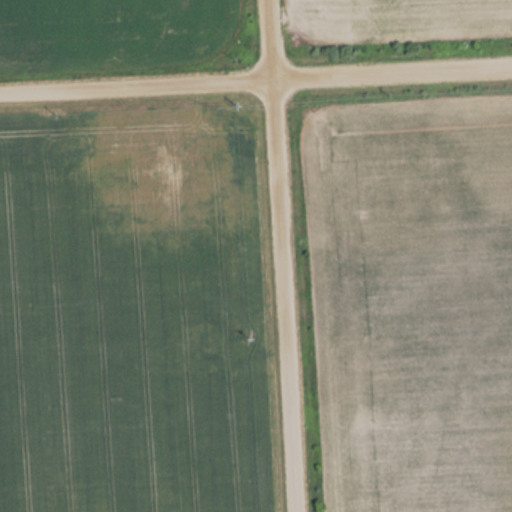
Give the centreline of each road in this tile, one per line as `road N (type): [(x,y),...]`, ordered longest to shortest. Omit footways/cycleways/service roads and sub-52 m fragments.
road 1 (residential): [(294,511),(267,0)]
road 2 (residential): [(0,96),(511,71)]
